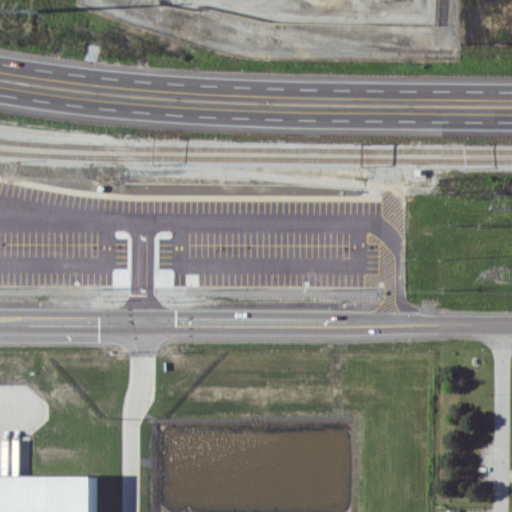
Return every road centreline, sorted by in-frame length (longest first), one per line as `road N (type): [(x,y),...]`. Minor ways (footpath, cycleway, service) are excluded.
road 1 (motorway): [(0,92),(236,117),(511,120)]
road 2 (motorway): [(511,90),(222,86),(0,63)]
road 3 (primary): [(0,322),(511,323)]
